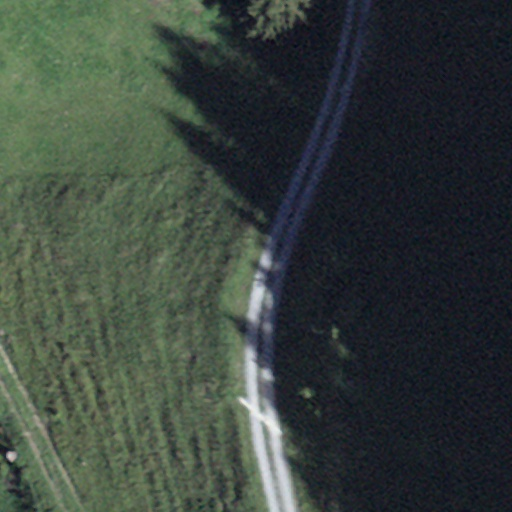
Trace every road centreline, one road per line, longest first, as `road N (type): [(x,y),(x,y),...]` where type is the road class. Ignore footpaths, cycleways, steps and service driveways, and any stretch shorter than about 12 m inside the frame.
road 1 (unclassified): [(372,0),(371,34),(257,318),(266,426),(287,511)]
road 2 (track): [(73,511),(0,368)]
